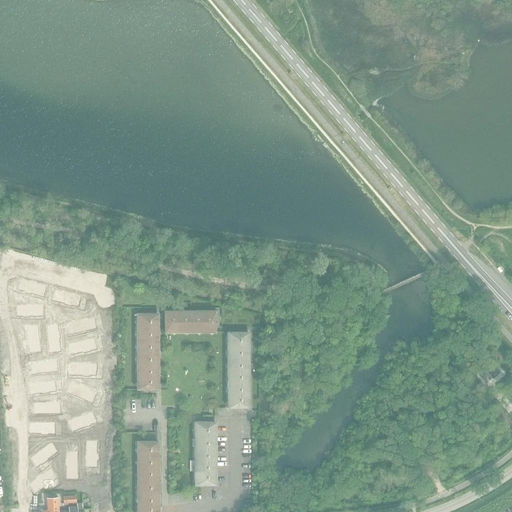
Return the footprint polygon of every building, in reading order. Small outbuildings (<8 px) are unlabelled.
[(177,333),(177,313),(164,313),(164,333),(177,333)] [(177,313),(177,333),(189,333),(189,313),(177,313)] [(189,313),(189,333),(202,333),(202,313),(189,313)] [(202,313),(202,333),(215,333),(214,313),(202,313)] [(137,327),(156,327),(156,314),(137,314),(137,327)] [(156,327),(137,327),(137,339),(156,339),(156,327)] [(226,345),(246,345),(246,332),(226,332),(226,345)] [(137,352),(156,352),(156,339),(137,339),(137,352)] [(227,358),(246,357),(246,345),(226,345),(227,358)] [(137,364),(156,364),(156,352),(137,352),(137,364)] [(227,370),(246,370),(246,357),(227,358),(227,370)] [(494,377),(501,371),(493,362),(487,367),(494,377)] [(137,376),(156,376),(156,364),(137,364),(137,376)] [(246,370),(227,370),(227,383),(246,382),(246,370)] [(156,376),(137,376),(137,389),(156,389),(156,376)] [(227,395),(246,395),(246,382),(227,383),(227,395)] [(246,395),(227,395),(227,408),(246,408),(246,395)] [(194,435),(213,435),(213,422),(194,422),(194,435)] [(194,447),(213,447),(213,435),(194,435),(194,447)] [(137,455),(157,455),(157,441),(137,442),(137,455)] [(213,447),(194,447),(194,460),(214,460),(213,447)] [(137,467),(157,467),(157,455),(137,455),(137,467)] [(214,460),(194,460),(194,472),(214,472),(214,460)] [(157,467),(137,467),(137,480),(157,480),(157,467)] [(214,472),(194,472),(194,485),(201,485),(214,485),(214,472)] [(157,480),(137,480),(137,492),(157,492),(157,480)] [(137,505),(157,504),(157,492),(137,492),(137,505)] [(47,510),(34,511),(33,511),(85,511),(83,511),(83,509),(83,510),(83,511),(78,511),(77,507),(69,508),(69,511),(65,511),(58,511),(58,497),(47,498),(47,510)]
